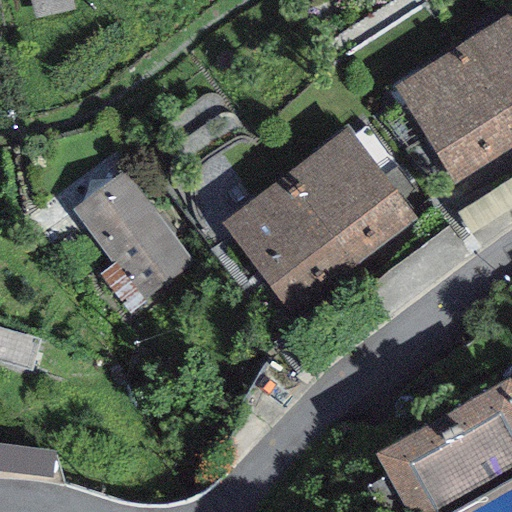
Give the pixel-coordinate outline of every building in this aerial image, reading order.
[(511,15),(467,42),(511,116),(511,15)] [(511,149),(511,116),(467,42),(394,89),(455,187),(511,149)] [(346,127),(282,178),(353,267),(418,217),(346,127)] [(185,258),(121,171),(74,205),(139,292),(185,258)] [(353,267),(282,178),(221,226),(294,316),(353,267)] [(511,387),(508,381),(374,455),(405,511),(442,511),(511,473),(511,387)] [(0,472),(66,473),(66,447),(0,445),(0,472)] [(511,511),(511,495),(477,511),(511,511)]
